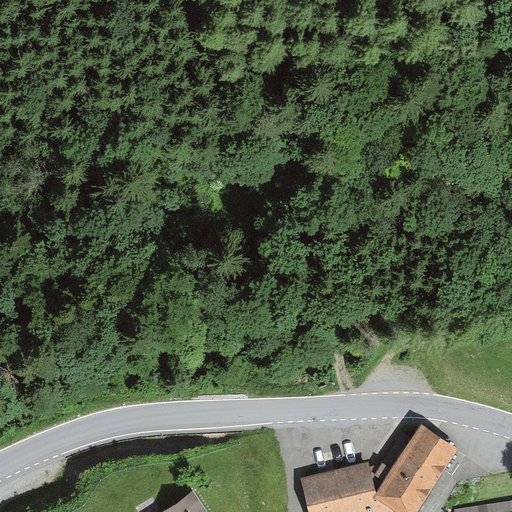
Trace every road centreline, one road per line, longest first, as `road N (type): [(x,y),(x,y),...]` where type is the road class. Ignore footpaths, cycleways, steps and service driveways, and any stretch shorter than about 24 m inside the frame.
road 1 (tertiary): [(511,426),(471,412),(361,406),(133,418),(0,464)]
road 2 (track): [(361,406),(336,342),(347,219),(337,187),(299,142),(241,103),(209,60),(189,0)]
